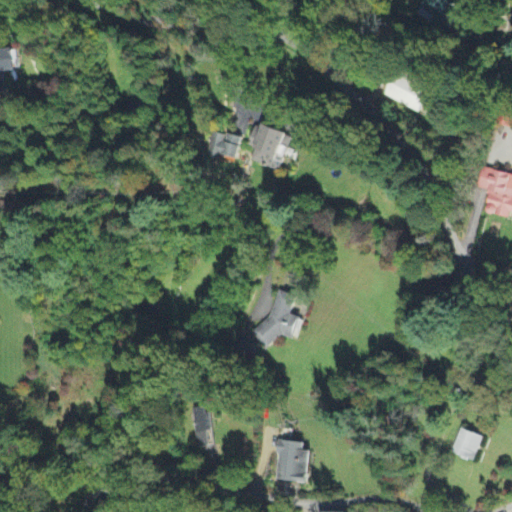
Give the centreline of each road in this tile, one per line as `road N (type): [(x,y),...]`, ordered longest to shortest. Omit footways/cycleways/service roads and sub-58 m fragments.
road 1 (residential): [(511,352),(431,253),(322,86),(276,40),(110,0)]
road 2 (residential): [(434,511),(382,497),(307,504),(66,458),(16,469),(0,488)]
